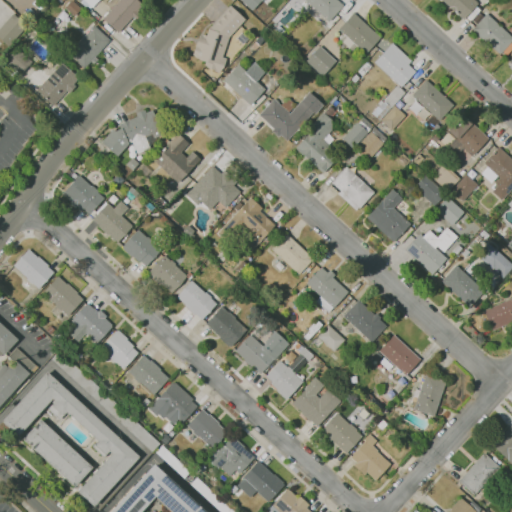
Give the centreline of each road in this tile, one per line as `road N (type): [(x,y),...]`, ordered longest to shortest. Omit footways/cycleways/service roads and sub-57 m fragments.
road 1 (residential): [(501,383),(145,57)]
road 2 (residential): [(363,511),(23,204)]
road 3 (residential): [(196,0),(54,155),(0,238)]
road 4 (residential): [(511,370),(382,511)]
road 5 (residential): [(511,112),(390,0)]
